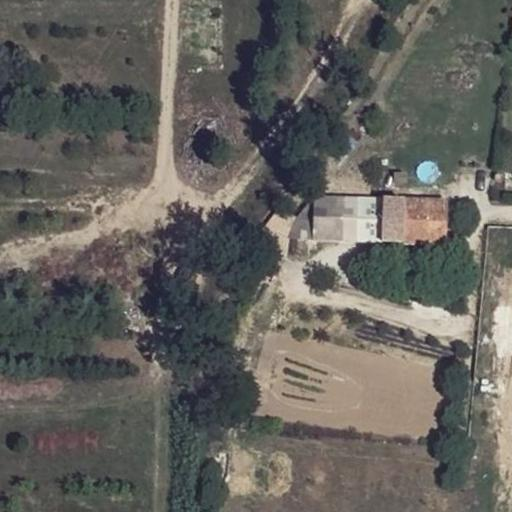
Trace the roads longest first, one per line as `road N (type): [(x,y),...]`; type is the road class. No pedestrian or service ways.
road 1 (unknown): [(0,244),(128,205),(154,184),(167,0)]
road 2 (unknown): [(511,213),(480,222),(472,301),(455,332),(314,295),(301,287),(292,263)]
